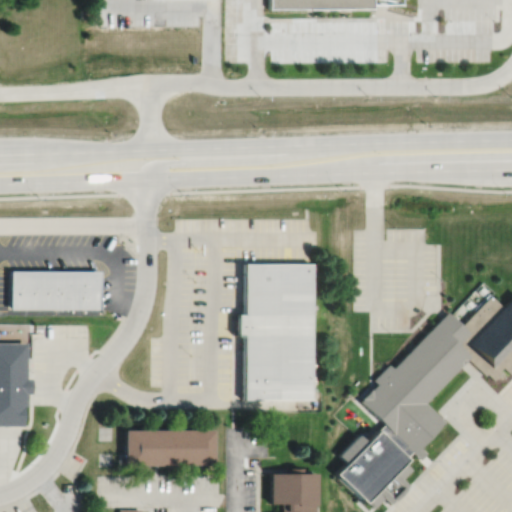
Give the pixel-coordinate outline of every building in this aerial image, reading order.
[(261,0),(261,8),(367,8),(367,0),(390,0),(389,0),(261,0)] [(239,258),(239,310),(232,310),(232,333),(239,333),(239,398),(308,398),(308,258),(239,258)] [(6,267),(6,306),(96,306),(96,267),(6,267)] [(370,426),(359,437),(353,431),(332,452),(339,459),(328,471),(358,499),(361,496),(370,505),(380,495),(386,501),(404,483),(398,477),(399,476),(407,467),(400,460),(403,457),(401,455),(407,449),(415,457),(419,453),(422,450),(416,445),(441,419),(421,400),(459,360),(464,356),(479,370),(481,372),(482,370),(490,377),(497,370),(495,368),(499,364),(506,371),(511,364),(511,293),(510,291),(498,304),(487,293),(486,292),(457,322),(447,312),(443,308),(439,312),(388,365),(385,361),(369,377),(373,381),(367,386),(358,395),(358,396),(356,398),(380,421),(378,423),(373,428),(370,426)] [(0,422),(19,423),(20,403),(23,403),(23,391),(28,391),(28,375),(22,375),(22,366),(23,343),(23,339),(0,339),(0,422)] [(119,426),(119,452),(119,461),(154,461),(183,461),(209,461),(209,426),(119,426)] [(266,470),(266,501),(277,501),(277,508),(275,508),(275,511),(312,511),(312,469),(297,469),(297,465),(285,465),(285,470),(266,470)]
